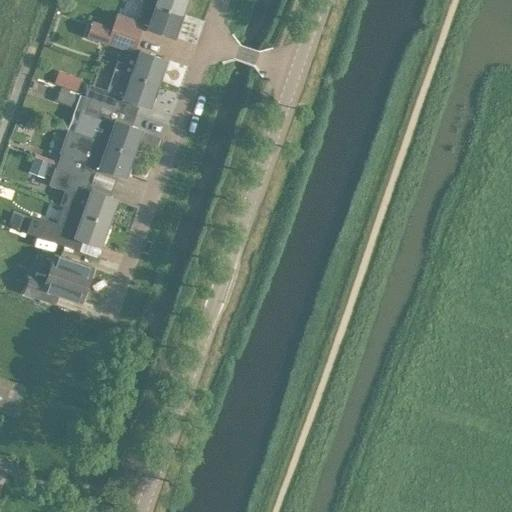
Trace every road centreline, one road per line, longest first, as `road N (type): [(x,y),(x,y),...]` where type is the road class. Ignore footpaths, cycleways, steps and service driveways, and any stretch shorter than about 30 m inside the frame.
road 1 (tertiary): [(137,511),(291,73)]
road 2 (residential): [(203,40),(110,309)]
